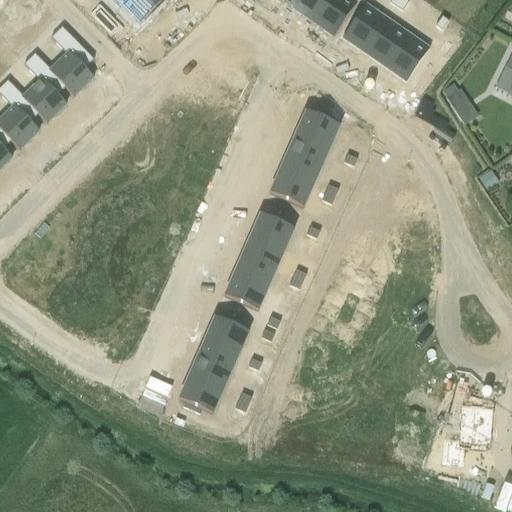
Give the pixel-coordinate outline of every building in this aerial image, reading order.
[(0,0),(0,10),(10,0),(0,0)] [(111,0),(121,9),(130,0),(111,0)] [(130,0),(121,9),(139,28),(167,0),(130,0)] [(268,0),(288,14),(298,0),(268,0)] [(298,0),(288,14),(309,28),(328,0),(298,0)] [(340,0),(328,0),(309,28),(331,43),(354,9),(340,0)] [(395,10),(402,0),(401,0),(392,0),(389,6),(395,10)] [(409,5),(402,0),(395,10),(402,15),(409,5)] [(340,45),(361,60),(385,25),(363,11),(340,45)] [(96,22),(102,28),(111,20),(105,14),(96,22)] [(441,34),(448,24),(442,19),(435,29),(441,34)] [(111,20),(102,28),(108,34),(116,25),(111,20)] [(385,25),(361,60),(382,74),(405,40),(385,25)] [(38,59),(37,60),(76,101),(96,81),(87,72),(96,63),(62,28),(48,41),(64,57),(50,71),(38,59)] [(405,40),(382,74),(403,89),(427,55),(405,40)] [(19,51),(13,45),(5,54),(10,59),(19,51)] [(74,103),(76,101),(37,60),(25,72),(37,84),(23,97),(11,85),(10,87),(49,127),(68,108),(59,99),(65,94),(74,103)] [(46,129),(49,127),(10,87),(0,96),(0,101),(9,111),(0,120),(0,131),(21,154),(41,134),(32,125),(37,120),(46,129)] [(442,94),(447,101),(457,94),(452,87),(442,94)] [(462,101),(457,94),(447,101),(446,101),(451,109),(462,101)] [(304,112),(295,135),(331,151),(341,129),(340,128),(330,124),(304,112)] [(0,175),(14,161),(5,152),(10,147),(19,156),(21,154),(0,131),(0,175)] [(331,151),(295,135),(286,155),(322,171),(331,151)] [(357,162),(360,154),(350,150),(347,158),(357,162)] [(322,171),(286,155),(277,175),(313,192),(322,171)] [(498,186),(490,173),(478,181),(487,193),(498,186)] [(313,192),(277,175),(267,198),(292,209),(302,213),(304,214),(313,192)] [(325,196),(321,204),(331,209),(335,201),(325,196)] [(302,213),(292,209),(290,215),(299,220),(302,213)] [(259,215),(249,238),(286,254),(296,231),(294,231),(284,226),(259,215)] [(284,226),(294,231),(297,225),(287,220),(284,226)] [(286,254),(249,238),(240,258),(277,274),(286,254)] [(301,251),(297,259),(307,264),(311,256),(301,251)] [(277,274),(240,258),(231,278),(268,294),(277,274)] [(268,294),(231,278),(222,301),(247,312),(257,316),(258,317),(268,294)] [(280,299),(276,308),(286,312),(289,304),(280,299)] [(257,316),(247,312),(244,318),(254,323),(257,316)] [(204,341),(240,357),(250,335),(249,334),(239,330),(214,319),(204,341)] [(242,324),(239,330),(249,334),(252,328),(242,324)] [(240,357),(204,341),(195,361),(232,377),(240,357)] [(251,362),(262,367),(266,359),(255,354),(251,362)] [(195,361),(186,381),(223,397),(232,377),(195,361)] [(213,420),(223,397),(186,381),(176,404),(183,407),(182,410),(200,418),(201,415),(213,420)] [(234,412),(245,417),(249,409),(237,404),(234,412)] [(494,411),(460,408),(457,444),(443,443),(441,468),(463,470),(464,453),(490,455),(494,411)] [(242,425),(245,417),(234,412),(230,420),(242,425)]
